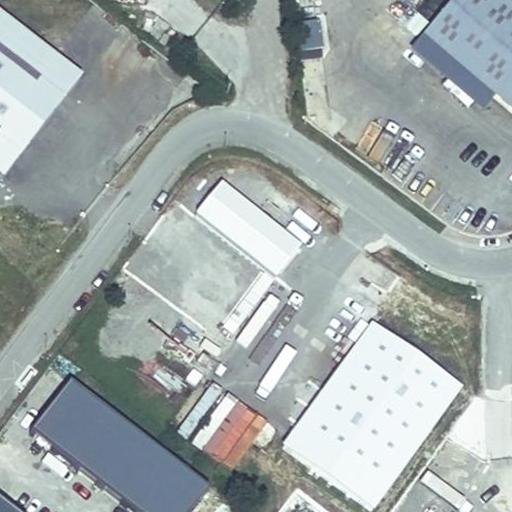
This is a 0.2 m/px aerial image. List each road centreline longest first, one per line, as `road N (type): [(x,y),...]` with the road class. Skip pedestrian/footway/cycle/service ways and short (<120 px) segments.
road 1 (unclassified): [(0,371),(174,146),(198,131),(225,126),(285,143),(450,261),(511,261)]
road 2 (unknown): [(285,143),(271,67),(159,0)]
road 3 (unknown): [(111,227),(60,197),(0,207)]
